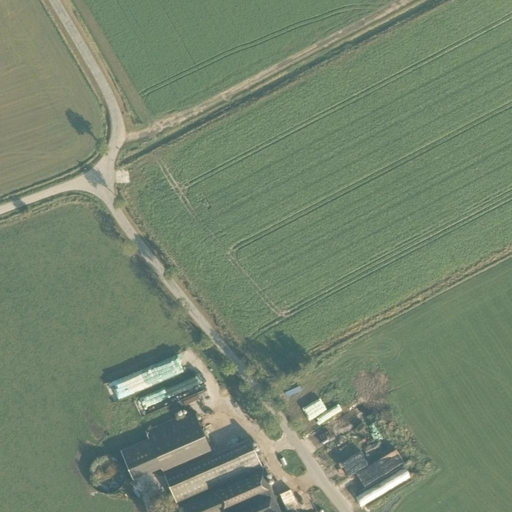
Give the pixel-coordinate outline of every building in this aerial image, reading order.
[(119,377),(106,384),(115,403),(129,396),(119,377)] [(211,450),(193,409),(145,430),(163,471),(211,450)] [(360,432),(366,443),(379,437),(373,425),(360,432)] [(281,511),(260,461),(250,439),(166,476),(181,511),(281,511)] [(399,487),(422,476),(408,449),(351,478),(358,491),(393,474),(399,487)]
